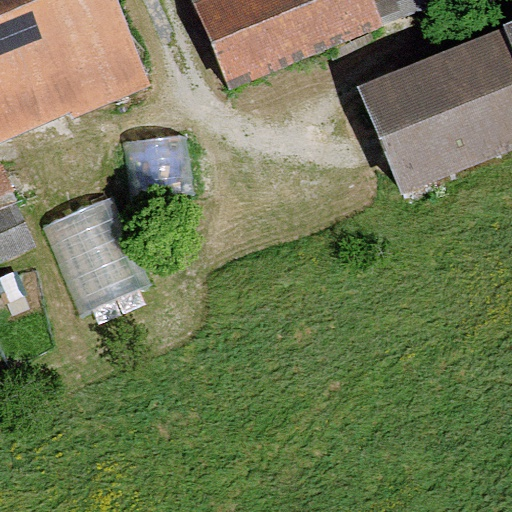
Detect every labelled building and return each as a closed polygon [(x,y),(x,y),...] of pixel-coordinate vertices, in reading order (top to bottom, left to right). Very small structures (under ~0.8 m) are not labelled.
[(0,0),(0,146),(135,89),(96,0),(0,0)] [(176,0),(213,101),(359,29),(395,0),(176,0)] [(511,23),(332,98),(376,204),(511,148),(511,23)] [(191,131),(128,138),(134,190),(196,183),(191,131)] [(3,154),(0,155),(0,247),(37,231),(3,154)] [(110,189),(43,217),(86,319),(153,291),(110,189)]
